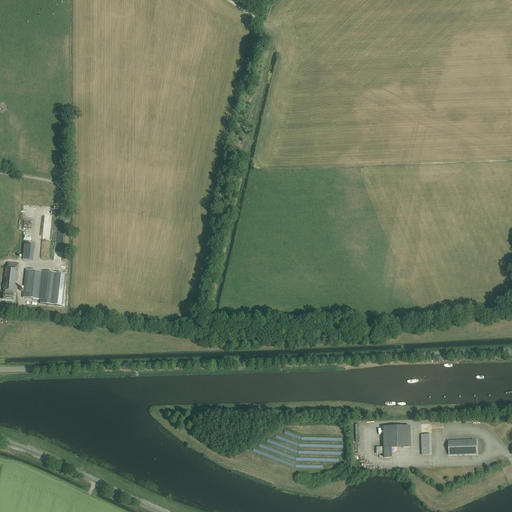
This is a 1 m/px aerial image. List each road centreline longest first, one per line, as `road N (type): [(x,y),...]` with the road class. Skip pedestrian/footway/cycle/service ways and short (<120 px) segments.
road 1 (track): [(511,310),(387,330),(190,334),(0,312)]
road 2 (unclassified): [(0,369),(511,351)]
road 3 (unclassified): [(0,440),(163,511)]
road 4 (unknown): [(438,428),(380,425),(367,447),(380,464),(442,460)]
road 5 (unknown): [(442,460),(505,454),(474,433),(438,428)]
